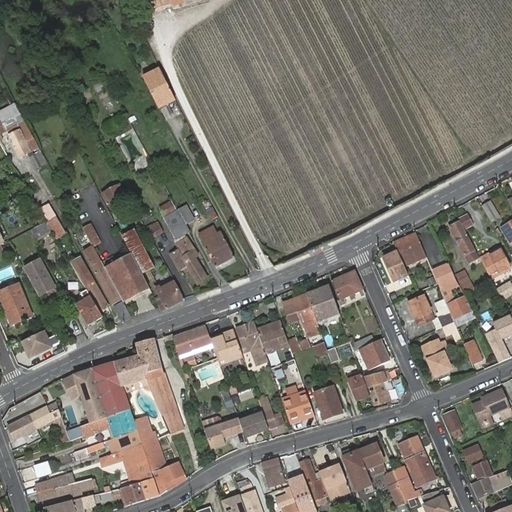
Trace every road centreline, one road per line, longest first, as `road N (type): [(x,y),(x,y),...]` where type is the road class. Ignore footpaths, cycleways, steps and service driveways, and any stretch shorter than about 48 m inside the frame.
road 1 (tertiary): [(15,387),(355,243)]
road 2 (track): [(270,281),(158,49),(223,0)]
road 3 (residential): [(142,511),(233,463),(427,406)]
road 4 (residential): [(355,243),(427,406)]
road 5 (tertiary): [(355,243),(511,159)]
